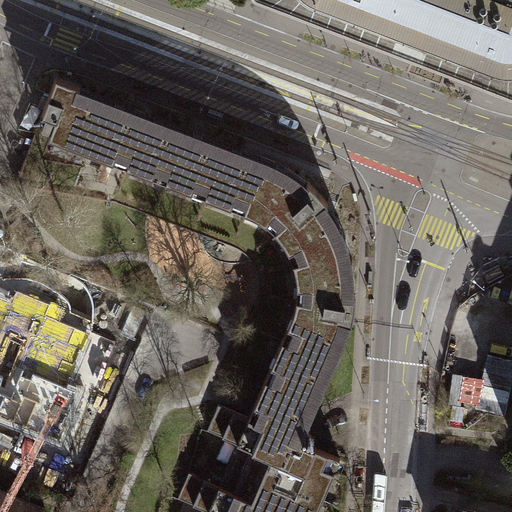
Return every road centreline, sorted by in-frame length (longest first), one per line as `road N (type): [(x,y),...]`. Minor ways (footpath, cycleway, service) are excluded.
road 1 (tertiary): [(27,22),(422,175)]
road 2 (tertiary): [(422,175),(403,244),(382,511)]
road 3 (tertiary): [(447,111),(163,0)]
road 4 (residential): [(76,511),(138,367),(181,340)]
